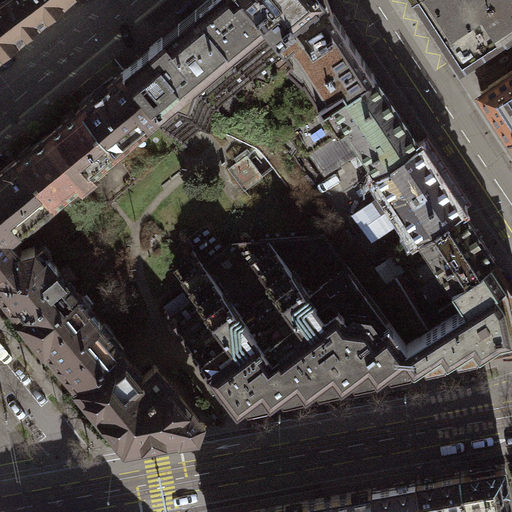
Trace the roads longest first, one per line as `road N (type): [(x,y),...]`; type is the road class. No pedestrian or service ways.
road 1 (secondary): [(511,416),(105,492)]
road 2 (tertiary): [(369,0),(511,208)]
road 3 (tertiary): [(0,113),(137,0)]
road 4 (residential): [(0,369),(105,492)]
